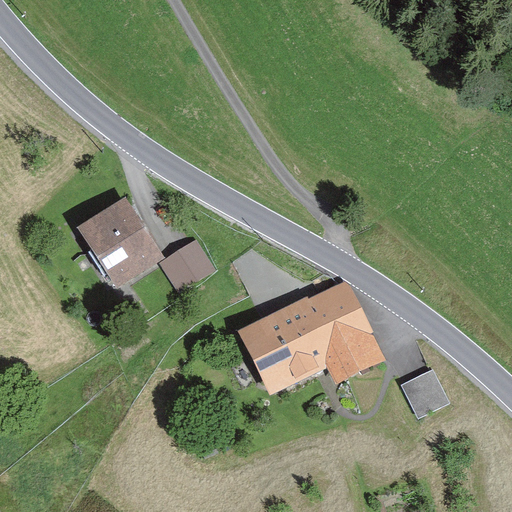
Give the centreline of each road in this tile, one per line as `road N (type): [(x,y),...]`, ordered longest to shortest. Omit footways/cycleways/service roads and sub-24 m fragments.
road 1 (tertiary): [(511,393),(348,266),(196,183),(116,128),(0,16)]
road 2 (track): [(174,0),(257,136),(339,237)]
